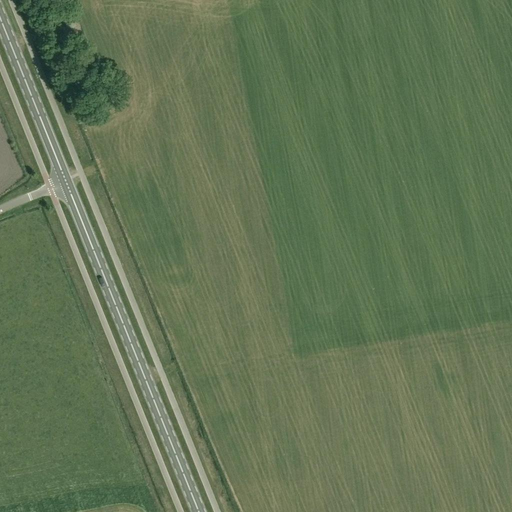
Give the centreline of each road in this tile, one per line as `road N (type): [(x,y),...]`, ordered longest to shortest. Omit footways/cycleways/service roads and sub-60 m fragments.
road 1 (secondary): [(199,511),(66,182)]
road 2 (secondary): [(66,182),(0,15)]
